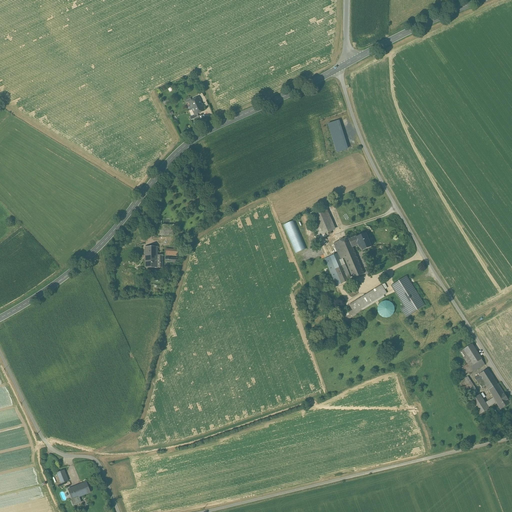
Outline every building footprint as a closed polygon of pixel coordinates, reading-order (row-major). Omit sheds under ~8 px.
[(191,101),(189,102),(189,103),(192,109),(201,105),(200,102),(200,101),(199,99),(198,98),(191,101)] [(169,99),(163,102),(166,108),(172,105),(169,99)] [(201,105),(192,109),(195,115),(197,114),(204,111),(204,110),(204,108),(202,108),(201,105)] [(337,121),(328,124),(336,153),(346,150),(337,121)] [(332,231),(322,208),(311,213),(320,236),(325,234),(331,232),(332,231)] [(306,249),(294,221),(283,225),(295,254),(306,249)] [(165,226),(156,226),(156,235),(165,235),(165,226)] [(366,234),(357,238),(356,236),(349,239),(352,247),(358,245),(359,248),(360,247),(362,251),(371,247),(366,234)] [(349,239),(348,237),(338,242),(345,259),(353,278),(363,274),(349,239)] [(345,259),(338,242),(334,243),(338,253),(340,260),(344,258),(344,259),(345,259)] [(160,247),(145,247),(145,268),(158,268),(158,255),(160,255),(160,247)] [(340,260),(338,253),(329,257),(341,284),(349,280),(340,260)] [(341,284),(329,257),(325,259),(336,286),(341,284)] [(424,306),(406,277),(391,286),(404,306),(401,309),(406,317),(424,306)] [(381,285),(349,305),(352,310),(339,318),(343,323),(356,315),(355,315),(361,311),(384,297),(383,295),(386,293),(381,285)] [(393,313),(394,309),(393,306),(391,304),(389,302),(386,301),(383,302),(380,304),(378,307),(378,310),(378,313),(380,315),(383,317),(386,318),(389,317),(392,315),(393,313)] [(471,344),(459,352),(463,358),(467,356),(475,350),(471,344)] [(475,350),(467,356),(471,363),(468,365),(472,372),(484,364),(475,350)] [(487,369),(478,375),(479,375),(481,379),(490,374),(487,369)] [(490,374),(481,379),(482,381),(488,390),(497,385),(490,374)] [(479,375),(474,378),(478,384),(482,381),(481,379),(479,375)] [(469,393),(471,395),(475,392),(466,377),(458,383),(465,395),(469,393)] [(509,403),(497,385),(488,390),(493,398),(497,403),(500,409),(509,403)] [(487,409),(479,396),(470,402),(479,415),(487,409)] [(497,403),(493,398),(487,403),(490,408),(497,403)] [(64,470),(57,473),(61,484),(68,481),(64,470)] [(86,483),(75,488),(74,487),(68,490),(72,499),(72,498),(80,495),(81,495),(82,496),(90,492),(86,482),(86,483)] [(82,503),(80,495),(72,498),(72,499),(74,506),(82,503)]
